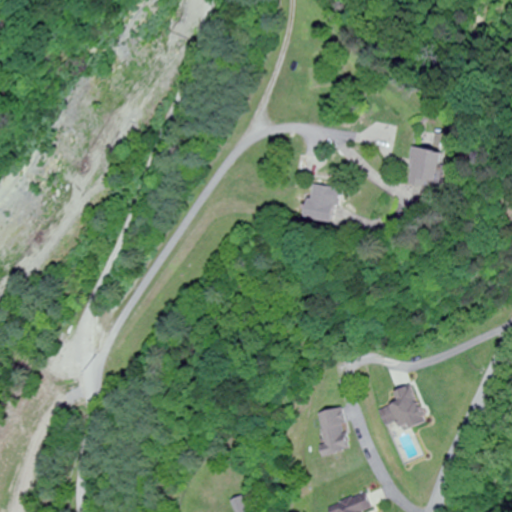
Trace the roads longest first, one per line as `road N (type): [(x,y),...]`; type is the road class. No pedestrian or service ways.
road 1 (residential): [(511,328),(469,408),(431,511),(92,501),(90,321),(199,68),(215,0)]
road 2 (residential): [(96,378),(155,272),(240,155),(268,137),(288,130),(351,137),(422,205)]
